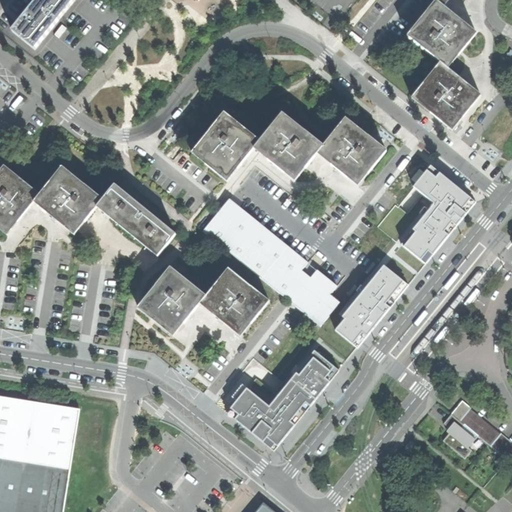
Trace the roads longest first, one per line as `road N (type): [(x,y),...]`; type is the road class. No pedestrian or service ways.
road 1 (residential): [(0,53),(88,125),(125,134),(159,119),(229,39),(254,29),(292,32),(504,198)]
road 2 (tertiary): [(279,483),(504,198)]
road 3 (tertiary): [(279,483),(150,381),(0,354)]
road 4 (residential): [(323,511),(438,369),(480,361)]
